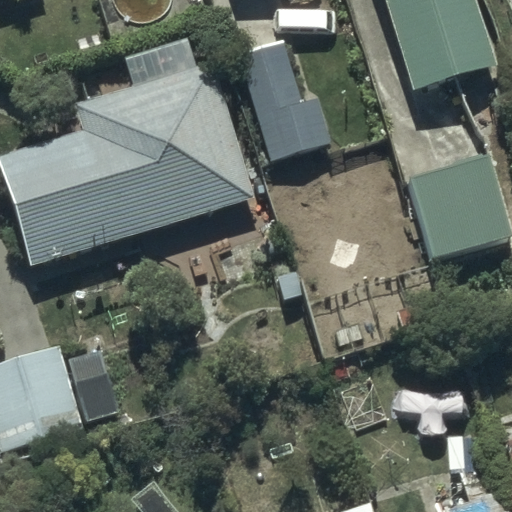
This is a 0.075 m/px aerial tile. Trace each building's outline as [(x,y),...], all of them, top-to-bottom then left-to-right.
[(374,0),(405,99),(497,71),(474,0),(374,0)] [(281,48),(235,62),(269,168),(330,149),(315,104),(300,109),(281,48)] [(206,69),(68,111),(77,140),(0,162),(0,183),(27,272),(248,206),(206,69)] [(511,242),(486,157),(399,184),(425,269),(511,242)] [(0,454),(81,432),(74,405),(100,398),(86,349),(60,357),(59,353),(0,370),(0,454)] [(511,511),(511,443),(492,450),(511,511)] [(504,511),(497,485),(460,495),(464,508),(449,511),(504,511)]
